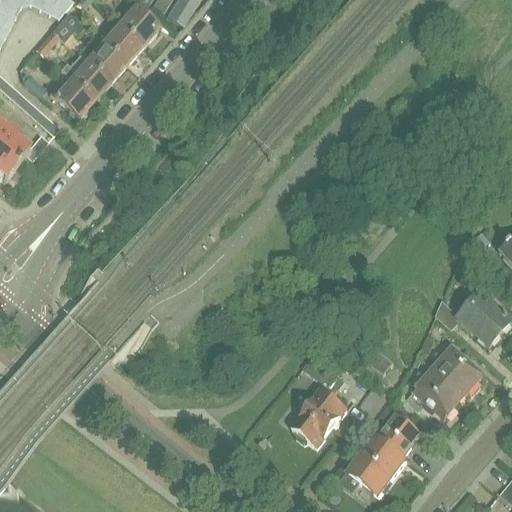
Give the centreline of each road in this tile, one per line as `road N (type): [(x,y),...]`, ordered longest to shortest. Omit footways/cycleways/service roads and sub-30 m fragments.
road 1 (tertiary): [(239,511),(0,309)]
road 2 (tertiary): [(78,192),(250,0)]
road 3 (tertiary): [(0,301),(78,192)]
road 4 (residential): [(430,511),(511,408)]
